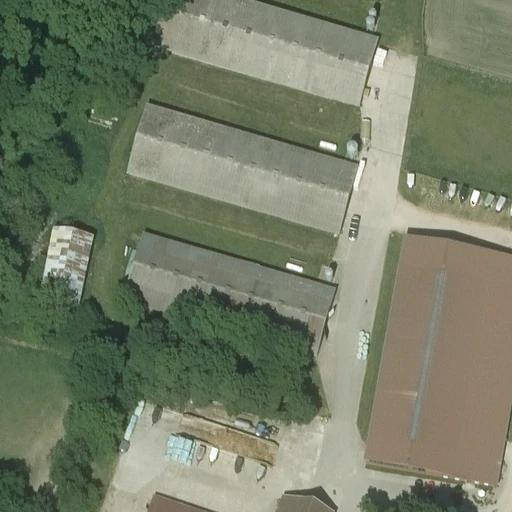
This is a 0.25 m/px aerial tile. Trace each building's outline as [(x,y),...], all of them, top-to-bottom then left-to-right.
[(383,34),(263,0),(161,0),(150,40),(364,102),(383,34)] [(366,163),(150,103),(131,172),(347,231),(366,163)] [(341,282),(149,225),(129,292),(321,349),(341,282)] [(49,298),(91,307),(106,236),(64,228),(49,298)] [(511,419),(511,260),(404,241),(367,454),(502,478),(511,419)] [(203,459),(205,444),(179,440),(176,455),(203,459)] [(336,511),(339,503),(290,488),(282,511),(239,511),(159,487),(151,511),(336,511)]
